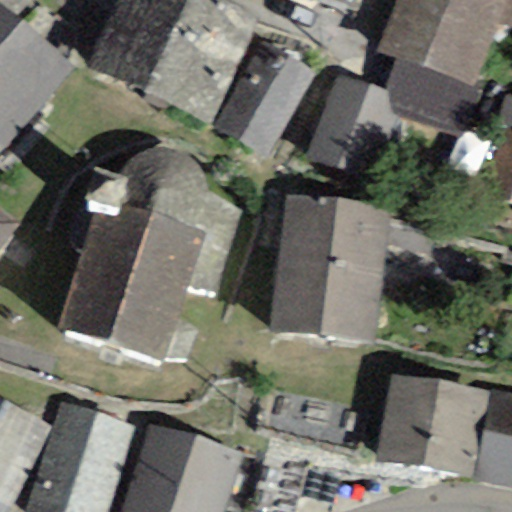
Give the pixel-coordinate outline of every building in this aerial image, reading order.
[(261,19),(220,0),(116,0),(85,66),(210,125),(261,19)] [(504,0),(394,0),(375,50),(396,58),(471,87),(495,27),(504,0)] [(511,0),(504,0),(495,27),(511,29),(511,0)] [(0,151),(71,70),(0,9),(0,151)] [(212,127),(264,159),(316,74),(264,42),(212,127)] [(471,87),(396,58),(384,92),(390,114),(468,141),(486,93),(471,87)] [(384,92),(336,78),(303,158),(372,177),(390,114),(384,92)] [(511,97),(506,95),(497,123),(506,126),(511,127),(511,97)] [(511,127),(506,126),(482,196),(511,206),(511,127)] [(98,202),(56,328),(166,362),(188,287),(212,296),(240,207),(207,194),(207,185),(203,175),(198,162),(192,157),(182,152),(175,149),(166,148),(158,148),(150,149),(139,153),(125,164),(122,169),(119,179),(85,199),(98,202)] [(388,205),(283,194),(269,333),(374,344),(388,205)] [(0,215),(0,249),(16,228),(0,215)] [(489,393),(390,377),(376,464),(475,481),(489,393)] [(511,396),(489,393),(475,481),(511,487),(511,396)] [(9,511),(54,429),(2,403),(0,405),(0,511),(9,511)] [(107,511),(137,430),(63,403),(54,429),(24,511),(107,511)] [(150,424),(119,511),(222,511),(242,456),(150,424)]
